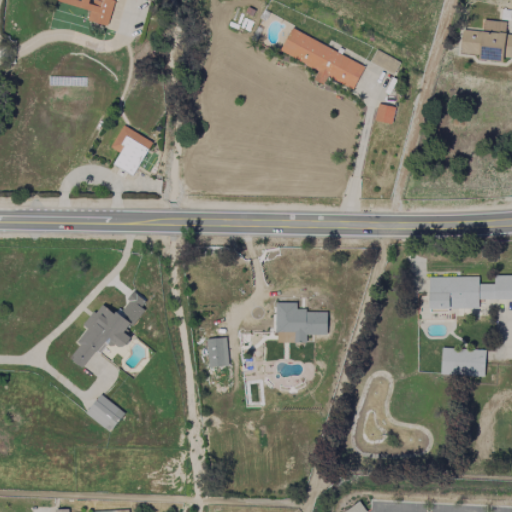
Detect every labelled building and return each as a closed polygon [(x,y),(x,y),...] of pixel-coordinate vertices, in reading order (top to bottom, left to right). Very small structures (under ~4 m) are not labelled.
[(107,26),(113,0),(57,0),(57,2),(89,10),(87,21),(107,26)] [(505,22),(483,20),(482,31),(462,30),(460,54),(478,56),(478,60),(502,62),(503,58),(511,58),(511,35),(504,34),(505,22)] [(353,89),(365,65),(290,29),(280,52),(318,70),(313,80),(323,85),(327,77),(353,89)] [(394,74),(400,61),(375,50),(369,63),(394,74)] [(374,120),(391,124),(395,108),(378,104),(374,120)] [(113,165),(133,176),(152,142),(122,126),(110,148),(120,153),(113,165)] [(479,308),(479,300),(511,299),(511,275),(494,276),(494,284),(478,284),(478,277),(428,277),(429,309),(479,308)] [(69,359),(83,369),(106,339),(121,350),(130,338),(125,334),(147,303),(132,292),(116,315),(100,304),(84,326),(87,328),(76,343),(79,345),(69,359)] [(275,342),(306,343),(306,335),(326,335),(327,312),(296,311),(296,303),(276,303),(275,342)] [(206,340),(209,368),(229,366),(225,337),(206,340)] [(440,375),(484,377),(485,349),(441,348),(440,375)] [(109,432),(124,413),(100,394),(85,413),(109,432)]
